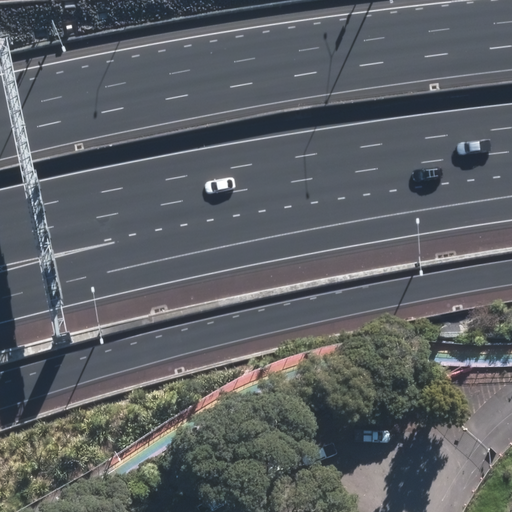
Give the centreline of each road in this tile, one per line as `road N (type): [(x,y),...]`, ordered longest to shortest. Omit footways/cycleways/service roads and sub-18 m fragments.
road 1 (motorway): [(511,269),(0,385)]
road 2 (motorway): [(511,192),(0,293)]
road 3 (motorway): [(511,124),(80,196),(0,217)]
road 4 (motorway): [(0,139),(373,65),(511,47)]
